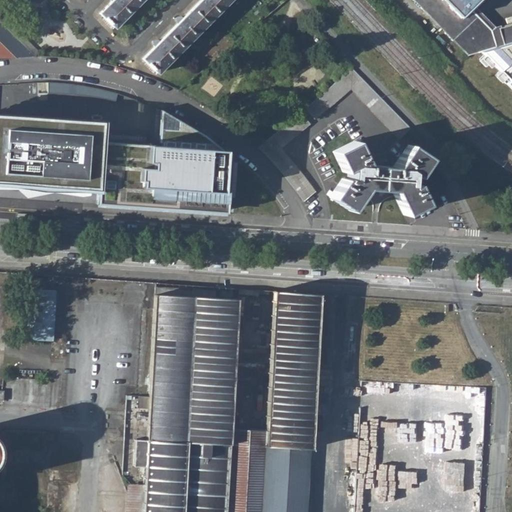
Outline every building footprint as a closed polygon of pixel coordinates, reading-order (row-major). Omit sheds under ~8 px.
[(112,0),(99,13),(114,29),(143,0),(112,0)] [(200,0),(142,58),(157,74),(231,0),(200,0)] [(415,0),(471,56),(475,54),(509,44),(511,42),(511,24),(492,30),(470,9),(479,0),(415,0)] [(0,59),(15,58),(35,56),(38,49),(0,11),(0,20),(18,39),(13,44),(0,30),(0,59)] [(511,46),(509,44),(475,54),(511,92),(511,46)] [(401,140),(412,129),(353,68),(304,109),(315,120),(352,91),(401,140)] [(100,138),(101,124),(0,116),(0,177),(15,179),(29,187),(54,185),(96,188),(99,188),(122,205),(161,208),(219,212),(224,150),(204,135),(161,111),(159,141),(100,138)] [(279,150),(309,124),(300,112),(258,147),(278,170),(303,201),(316,191),(279,150)] [(428,159),(408,145),(393,167),(365,164),(354,141),(333,151),(342,170),(345,167),(345,180),(342,179),(329,195),(349,210),(363,189),(392,191),(403,214),(424,204),(415,184),(411,187),(411,175),(416,177),(428,159)] [(237,162),(231,162),(229,196),(235,197),(237,162)] [(99,188),(96,188),(95,203),(122,205),(99,188)] [(303,511),(318,295),(273,291),(264,425),(226,422),(235,299),(213,298),(214,291),(155,287),(144,434),(132,434),(130,459),(141,460),(140,488),(130,488),(128,511),(303,511)] [(53,340),(55,289),(22,288),(20,338),(53,340)]
